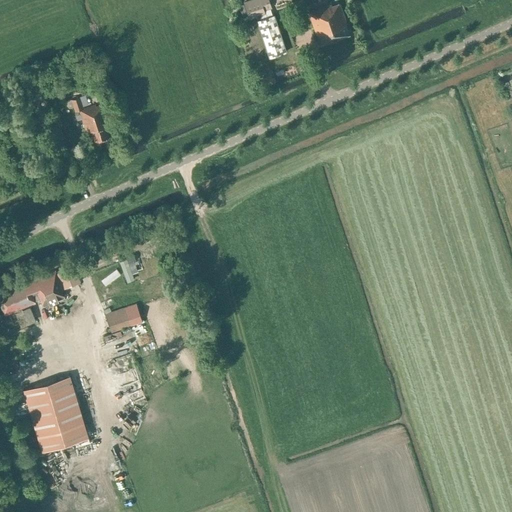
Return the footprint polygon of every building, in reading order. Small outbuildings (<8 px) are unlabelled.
[(260,15),(264,14),(263,10),(271,7),(268,0),(251,0),(244,2),(249,19),(256,16),(257,20),(266,48),(282,43),(273,14),(261,18),(260,15)] [(321,44),(349,35),(345,24),(346,24),(339,3),(331,5),(331,4),(308,12),(320,45),(321,44)] [(239,6),(243,21),(248,19),(244,4),(239,6)] [(105,125),(110,124),(103,103),(96,105),(95,104),(83,108),(79,96),(71,99),(75,111),(79,110),(86,132),(91,130),(94,141),(109,137),(105,125)] [(134,254),(126,257),(128,262),(136,259),(134,254)] [(57,274),(63,289),(80,282),(74,268),(57,274)] [(61,290),(63,289),(57,274),(55,270),(0,292),(0,303),(5,315),(20,309),(35,303),(33,298),(34,298),(33,295),(37,293),(43,306),(64,297),(61,290)] [(130,325),(123,307),(104,314),(111,332),(130,325)] [(41,451),(88,437),(69,375),(23,389),(41,451)]
